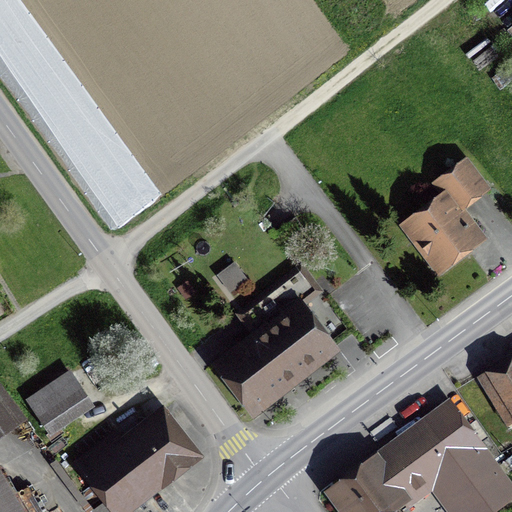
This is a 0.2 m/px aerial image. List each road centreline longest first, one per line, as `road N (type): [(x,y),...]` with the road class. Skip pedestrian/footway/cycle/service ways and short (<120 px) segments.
road 1 (residential): [(430,354),(273,139)]
road 2 (tertiary): [(110,265),(264,477)]
road 3 (residential): [(450,0),(273,139)]
road 4 (secondary): [(264,477),(430,354)]
road 5 (residential): [(273,139),(110,265)]
road 6 (tertiary): [(0,105),(110,265)]
road 7 (residential): [(0,336),(110,265)]
